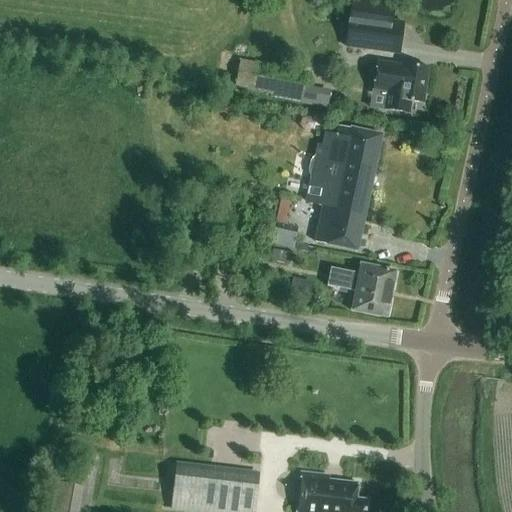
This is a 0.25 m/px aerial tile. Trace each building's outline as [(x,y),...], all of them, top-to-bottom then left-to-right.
[(374,0),(351,0),(345,46),(399,54),(403,22),(391,21),(394,3),(374,0)] [(239,61),(235,85),(276,92),(280,67),(239,61)] [(423,103),(428,67),(403,63),(403,65),(377,61),(372,89),(390,92),(388,109),(386,109),(386,110),(410,113),(411,102),(423,103)] [(315,242),(357,252),(382,134),(351,127),(350,129),(339,127),(337,137),(325,134),(322,147),(318,146),(316,156),(310,161),(308,169),(311,177),(306,202),(323,206),(315,242)] [(297,228),(276,223),(272,244),(293,249),(297,228)] [(287,264),(290,252),(271,248),(268,260),(287,264)] [(386,317),(395,271),(360,264),(357,277),(354,277),(355,273),(331,269),(327,287),(355,292),(351,311),(386,317)] [(290,293),(306,298),(311,283),(295,277),(290,293)] [(188,511),(250,511),(254,479),(178,470),(173,510),(188,511)] [(356,499),(357,484),(325,480),(325,476),(301,473),(296,511),(365,511),(367,500),(356,499)]
